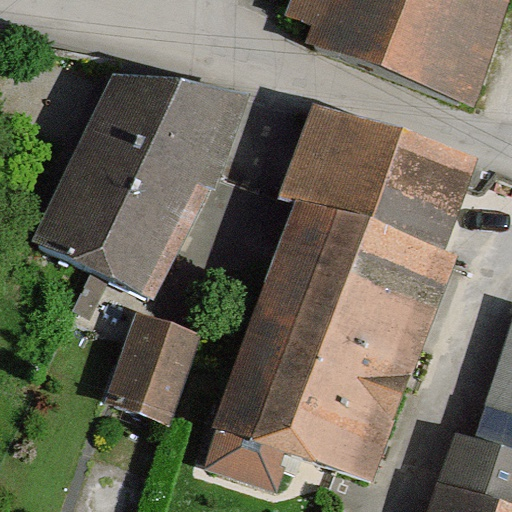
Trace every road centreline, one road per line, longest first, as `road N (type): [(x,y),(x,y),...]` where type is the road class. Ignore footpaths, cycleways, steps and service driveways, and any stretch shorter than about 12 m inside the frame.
road 1 (residential): [(511,147),(194,40)]
road 2 (residential): [(194,40),(60,0)]
